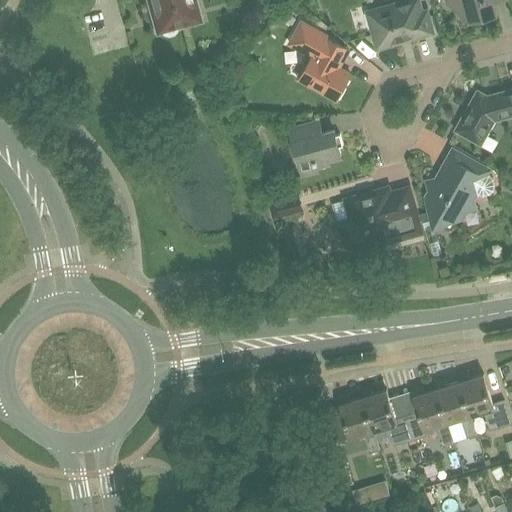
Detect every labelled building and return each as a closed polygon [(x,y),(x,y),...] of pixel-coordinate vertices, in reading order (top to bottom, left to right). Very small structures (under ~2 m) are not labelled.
[(176,31),(177,27),(199,20),(193,0),(147,0),(157,32),(160,31),(163,35),(168,36),(173,35),(176,31)] [(422,12),(418,0),(409,0),(368,12),(378,48),(433,32),(427,11),(422,12)] [(496,15),(493,4),(506,0),(505,0),(447,0),(448,4),(461,14),(468,12),(471,21),(496,15)] [(349,50),(327,38),(328,36),(301,21),(293,37),(314,49),(313,50),(315,54),(300,80),(336,100),(350,74),(339,67),(349,50)] [(511,114),(511,89),(487,97),(478,91),(456,130),(481,143),(494,120),(511,114)] [(306,138),(303,125),(289,129),(302,176),(318,172),(317,168),(330,164),(329,160),(342,157),(334,130),(306,138)] [(481,196),(489,194),(493,190),(494,184),(493,177),(487,171),(488,169),(451,148),(432,181),(428,182),(431,191),(427,197),(435,224),(462,217),(464,213),(478,210),(473,196),(474,195),(481,196)] [(422,232),(409,187),(390,192),(389,187),(346,199),(351,219),(337,223),(342,243),(381,232),(384,243),(422,232)] [(273,219),(304,211),(299,193),(268,202),(273,219)] [(492,403),(483,374),(469,378),(468,373),(463,374),(462,371),(457,373),(460,381),(470,415),(484,411),(490,430),(511,423),(504,400),(492,403)] [(470,415),(460,381),(446,385),(445,380),(440,381),(439,378),(433,380),(436,388),(446,423),(461,418),(467,437),(476,434),(470,415)] [(452,442),(446,423),(436,388),(423,392),(421,387),(417,388),(416,385),(411,387),(418,410),(406,414),(414,439),(427,435),(425,429),(438,425),(444,444),(452,442)] [(360,388),(362,395),(373,430),(387,426),(393,445),(414,439),(406,414),(394,418),(385,388),(373,392),(372,387),(366,389),(366,387),(360,388)] [(348,394),(343,396),(342,394),(337,395),(350,437),(363,433),(369,452),(379,449),(373,430),(362,395),(350,399),(348,394)] [(370,500),(365,486),(353,490),(357,504),(370,500)] [(509,511),(505,501),(495,506),(497,511),(509,511)]
